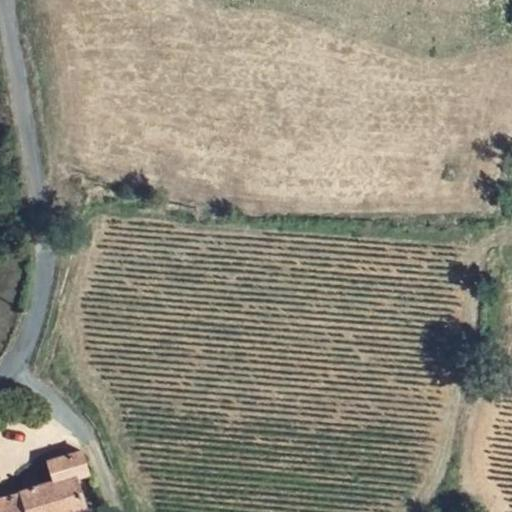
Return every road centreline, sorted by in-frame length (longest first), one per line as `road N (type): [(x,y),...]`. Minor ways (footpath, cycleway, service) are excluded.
road 1 (unclassified): [(0,380),(17,373),(41,301),(45,220),(4,0)]
road 2 (track): [(17,373),(60,399),(92,439),(116,511)]
